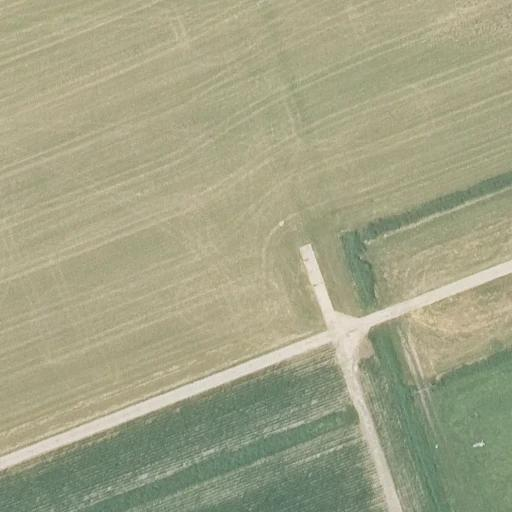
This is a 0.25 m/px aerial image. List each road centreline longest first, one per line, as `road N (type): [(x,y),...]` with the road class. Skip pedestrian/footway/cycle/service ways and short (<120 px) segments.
road 1 (track): [(0,465),(511,266)]
road 2 (track): [(305,248),(396,511)]
